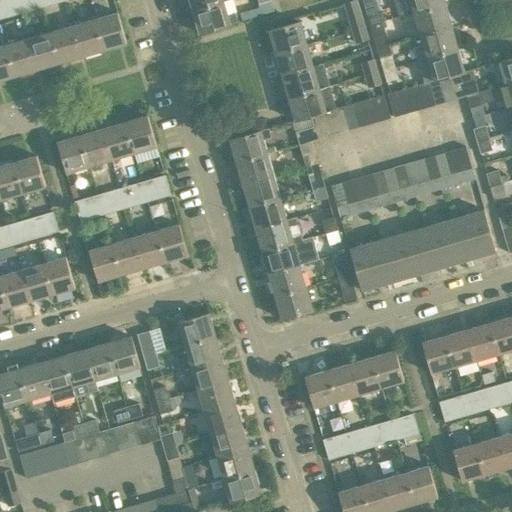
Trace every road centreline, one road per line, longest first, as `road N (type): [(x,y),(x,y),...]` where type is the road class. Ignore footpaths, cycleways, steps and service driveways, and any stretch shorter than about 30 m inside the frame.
road 1 (residential): [(236,284),(154,0)]
road 2 (residential): [(253,353),(511,278)]
road 3 (residential): [(0,346),(236,284)]
road 4 (residential): [(299,511),(253,353)]
